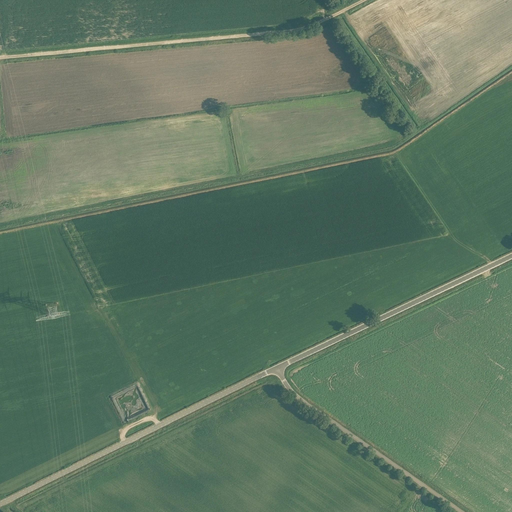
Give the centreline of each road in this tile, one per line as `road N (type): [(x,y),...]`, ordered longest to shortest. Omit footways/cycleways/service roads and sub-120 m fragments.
road 1 (track): [(369,0),(301,31),(0,59)]
road 2 (unclassified): [(0,504),(276,367)]
road 3 (unclassified): [(276,367),(511,255)]
road 4 (unclassified): [(462,511),(313,408),(276,367)]
